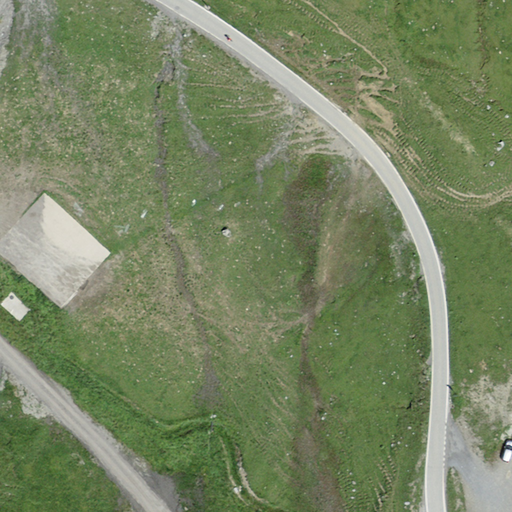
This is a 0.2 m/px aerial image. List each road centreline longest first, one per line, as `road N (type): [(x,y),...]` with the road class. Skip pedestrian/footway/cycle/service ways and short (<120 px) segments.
road 1 (tertiary): [(435,511),(437,301),(413,217),(351,131),(174,0)]
road 2 (track): [(0,345),(160,511)]
